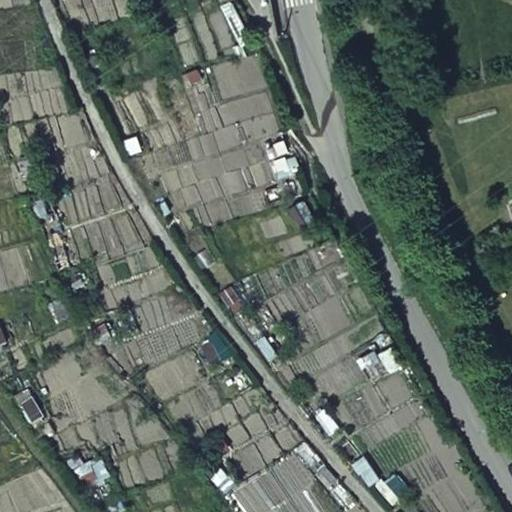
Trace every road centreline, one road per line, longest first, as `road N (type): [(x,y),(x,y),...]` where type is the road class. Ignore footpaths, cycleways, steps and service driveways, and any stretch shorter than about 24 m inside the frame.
road 1 (residential): [(51,0),(91,109),(148,213),(226,330),(380,511)]
road 2 (residential): [(299,0),(333,170),(511,497)]
road 3 (track): [(360,0),(504,351)]
road 4 (track): [(333,170),(306,131),(245,0)]
road 5 (track): [(0,396),(83,511)]
